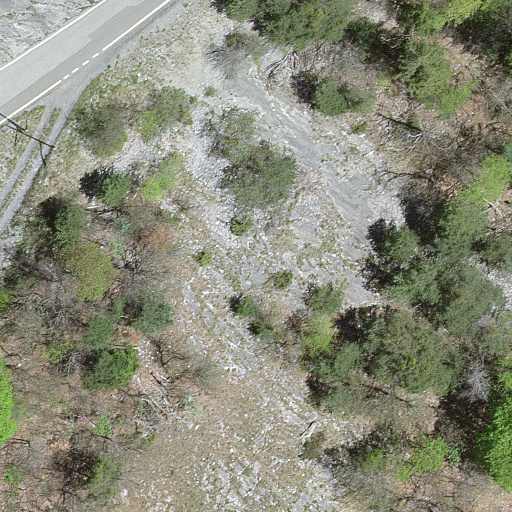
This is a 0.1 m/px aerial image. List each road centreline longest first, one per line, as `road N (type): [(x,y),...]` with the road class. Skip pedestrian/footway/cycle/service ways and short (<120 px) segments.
road 1 (unclassified): [(0,114),(160,0)]
road 2 (track): [(61,70),(61,102),(0,215)]
